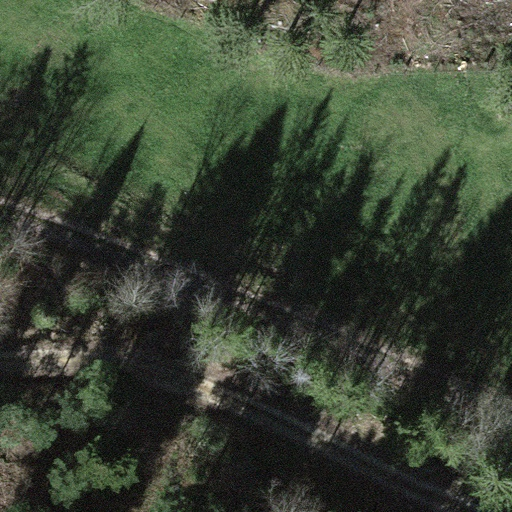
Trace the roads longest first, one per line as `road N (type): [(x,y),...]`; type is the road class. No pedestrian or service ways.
road 1 (track): [(511,423),(0,225)]
road 2 (track): [(0,364),(55,353),(132,364),(472,511)]
